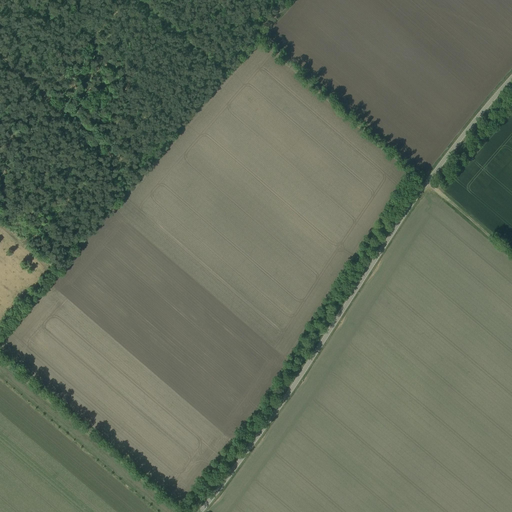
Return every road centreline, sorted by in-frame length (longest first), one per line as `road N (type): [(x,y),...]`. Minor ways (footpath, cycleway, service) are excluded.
road 1 (unclassified): [(199,511),(264,427),(428,174),(511,75)]
road 2 (track): [(181,511),(0,359)]
road 3 (track): [(123,0),(0,151)]
road 4 (track): [(0,56),(106,145)]
